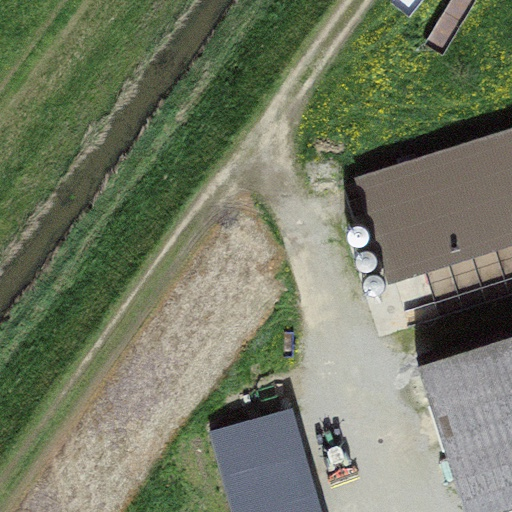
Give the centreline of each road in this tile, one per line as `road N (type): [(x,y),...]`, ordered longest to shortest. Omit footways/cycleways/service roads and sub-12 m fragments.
road 1 (track): [(0,482),(259,135)]
road 2 (track): [(259,135),(301,197),(397,511)]
road 3 (track): [(259,135),(356,0)]
road 4 (track): [(0,102),(75,0)]
